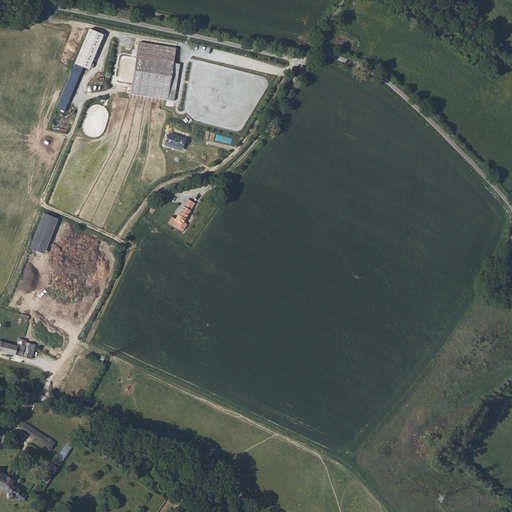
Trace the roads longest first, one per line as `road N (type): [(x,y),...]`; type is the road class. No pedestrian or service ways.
road 1 (track): [(48,6),(47,17),(110,30),(0,300)]
road 2 (track): [(38,205),(117,240),(161,185),(221,165),(236,151),(288,75)]
road 3 (unclassified): [(0,388),(102,417),(259,511)]
road 4 (unclassified): [(44,0),(299,59),(310,53)]
road 5 (unclassified): [(511,209),(399,89),(353,62),(310,53)]
road 6 (track): [(337,0),(256,139),(218,183),(195,191)]
road 7 (track): [(117,240),(132,256),(85,346)]
